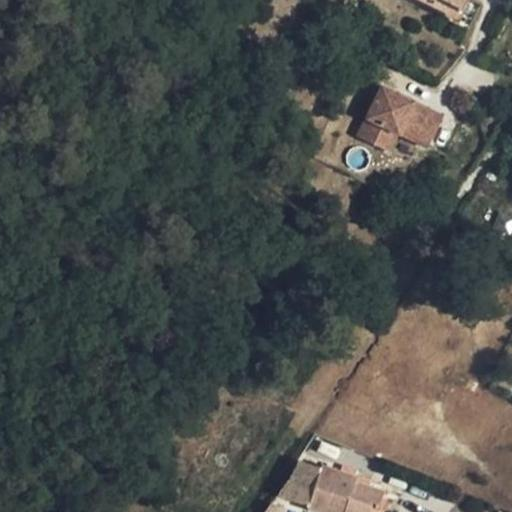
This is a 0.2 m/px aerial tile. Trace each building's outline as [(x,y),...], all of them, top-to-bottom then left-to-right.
[(465,0),(419,0),(457,19),(453,25),(467,32),(480,7),(466,0),(465,0)] [(410,100),(392,91),(367,142),(392,154),(401,136),(408,140),(414,128),(429,135),(426,141),(440,148),(453,122),(417,104),(416,107),(409,103),(410,100)] [(408,140),(423,147),(429,135),(414,128),(408,140)] [(401,136),(392,154),(399,158),(408,140),(401,136)] [(437,154),(440,148),(426,141),(423,147),(437,154)] [(344,466),(342,472),(356,477),(358,470),(344,466)] [(356,477),(342,472),(324,467),(321,473),(304,467),(284,497),(309,505),(308,508),(309,508),(309,509),(319,511),(370,511),(371,509),(380,511),(386,492),(370,487),(358,484),(360,478),(356,477)] [(358,484),(370,487),(372,480),(360,476),(360,478),(358,484)]
